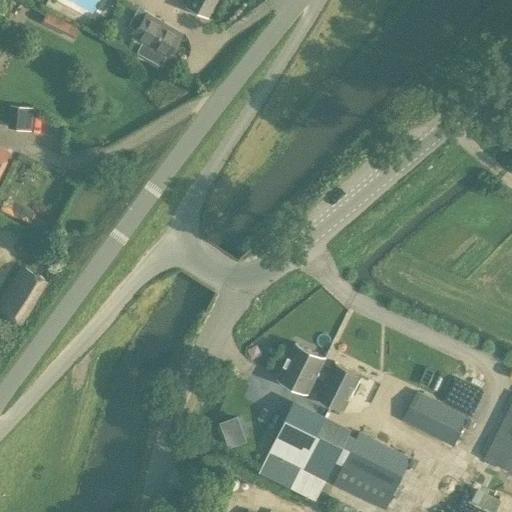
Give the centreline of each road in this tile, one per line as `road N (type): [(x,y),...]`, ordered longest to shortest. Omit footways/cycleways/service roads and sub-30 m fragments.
road 1 (unclassified): [(292,0),(0,387)]
road 2 (unclassified): [(249,287),(511,69)]
road 3 (unclassified): [(170,244),(313,0)]
road 4 (unclassified): [(149,511),(171,405),(249,287)]
road 5 (unclassified): [(0,422),(170,244)]
